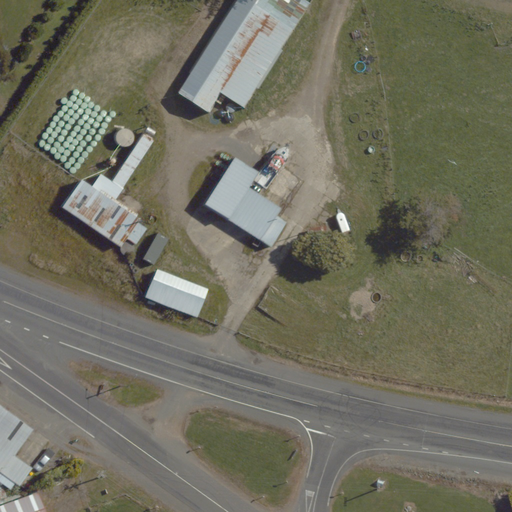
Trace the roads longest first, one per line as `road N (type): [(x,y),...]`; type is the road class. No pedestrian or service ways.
road 1 (primary): [(346,413),(147,356),(0,301)]
road 2 (residential): [(0,350),(228,511)]
road 3 (primary): [(511,445),(346,413)]
